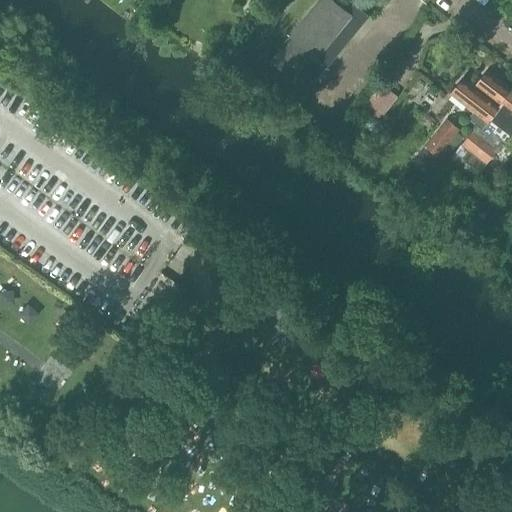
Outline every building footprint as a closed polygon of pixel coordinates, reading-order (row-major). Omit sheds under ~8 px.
[(316,81),(370,16),(355,3),(348,12),(333,0),(320,0),(279,50),(292,61),(283,71),(295,80),(303,70),(316,81)] [(511,89),(487,71),(476,85),(464,76),(450,93),(474,111),(488,122),(492,116),(511,89)] [(398,97),(380,83),(362,107),(378,119),(383,113),(385,115),(398,97)] [(511,89),(492,116),(488,122),(481,131),(477,128),(453,160),(451,158),(443,168),(460,181),(467,171),(478,179),(487,166),(486,165),(498,149),(488,142),(493,135),(509,147),(511,143),(511,89)] [(474,111),(470,118),(479,125),(477,128),(481,131),(488,122),(474,111)] [(461,129),(448,118),(425,146),(439,157),(461,129)] [(298,318),(275,303),(262,323),(285,337),(298,318)]
